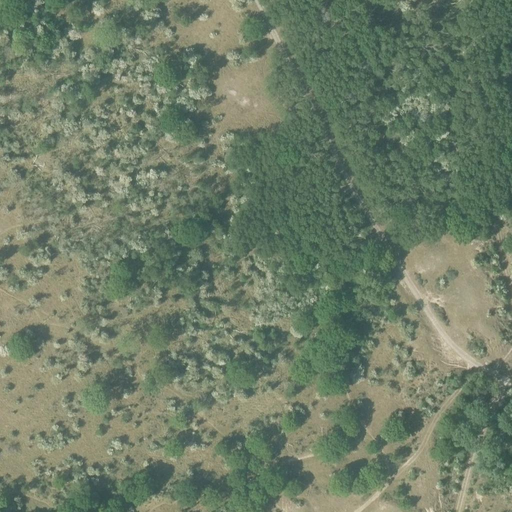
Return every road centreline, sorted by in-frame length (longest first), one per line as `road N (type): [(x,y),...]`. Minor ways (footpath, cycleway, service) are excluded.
road 1 (track): [(467,0),(446,15),(492,263),(511,323)]
road 2 (track): [(475,365),(432,320),(346,180)]
road 3 (track): [(346,180),(256,0)]
road 4 (track): [(459,511),(482,426),(505,380)]
